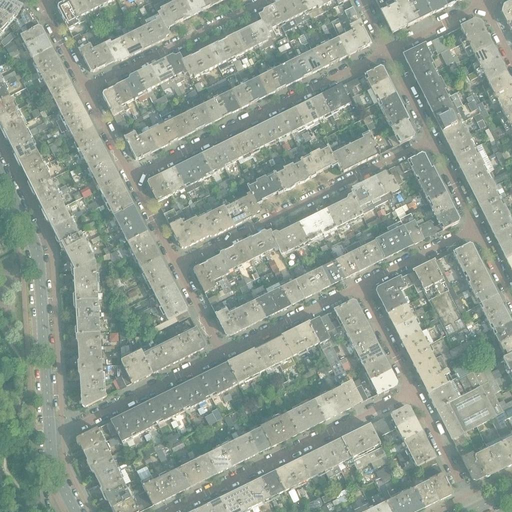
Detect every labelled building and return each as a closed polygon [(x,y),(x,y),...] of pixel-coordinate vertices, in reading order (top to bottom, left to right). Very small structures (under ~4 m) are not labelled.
[(0,0),(0,31),(8,24),(15,16),(17,17),(22,7),(8,0),(0,0)] [(87,21),(84,16),(88,14),(81,0),(70,0),(60,5),(58,11),(68,30),(78,26),(80,25),(87,21)] [(81,0),(88,14),(116,0),(81,0)] [(192,17),(183,0),(179,0),(170,5),(167,0),(154,7),(157,15),(167,32),(168,31),(169,28),(174,26),(175,25),(183,21),(192,17)] [(220,3),(218,0),(183,0),(192,17),(201,12),(210,8),(220,3)] [(322,8),(317,0),(287,0),(285,1),(294,19),(315,8),(317,10),(322,8)] [(352,9),(347,0),(317,0),(322,8),(325,13),(342,4),(346,11),(344,12),(344,13),(352,9)] [(406,27),(392,0),(374,0),(392,34),(406,27)] [(431,16),(423,0),(392,0),(406,27),(407,28),(431,16)] [(447,8),(443,0),(423,0),(431,16),(447,8)] [(284,24),(294,19),(285,1),(263,12),(262,15),(259,17),(260,20),(268,35),(272,33),(273,33),(271,30),(280,25),(286,38),(277,42),(280,47),(289,43),(287,39),(291,37),(287,30),(284,24)] [(511,2),(502,7),(501,12),(510,30),(511,29),(511,2)] [(36,21),(35,18),(33,15),(31,14),(30,13),(29,11),(24,8),(20,17),(22,21),(25,27),(36,21)] [(355,15),(352,9),(344,13),(346,16),(345,16),(347,19),(355,15)] [(168,36),(167,32),(157,15),(144,21),(144,20),(140,22),(143,28),(133,32),(142,51),(151,47),(156,45),(160,43),(164,41),(164,40),(165,38),(168,36)] [(370,44),(359,22),(355,15),(347,19),(345,16),(331,23),(338,38),(340,37),(350,56),(356,53),(369,46),(370,44)] [(273,45),(271,41),(275,39),(272,33),(268,35),(260,20),(259,21),(258,24),(258,25),(253,27),(248,29),(244,31),(235,36),(244,54),(258,48),(260,52),(273,45)] [(51,49),(36,21),(25,27),(26,28),(29,34),(21,38),(25,46),(21,48),(24,53),(27,51),(31,59),(51,49)] [(491,47),(479,23),(474,21),(460,28),(464,36),(458,39),(460,44),(461,45),(464,50),(469,48),(473,56),(491,47)] [(79,51),(103,40),(98,29),(98,30),(97,29),(80,37),(82,40),(75,44),(79,51)] [(142,51),(133,32),(111,44),(109,42),(105,44),(115,62),(118,61),(120,62),(121,62),(124,60),(125,60),(133,56),(142,51)] [(79,34),(72,38),(75,44),(82,40),(80,37),(79,34)] [(244,54),(235,36),(226,40),(217,45),(208,49),(218,68),(244,54)] [(307,44),(303,36),(298,38),(301,45),(304,46),(307,44)] [(338,62),(350,56),(340,37),(338,38),(311,51),(321,70),(330,66),(338,62)] [(436,71),(431,60),(430,58),(431,58),(430,55),(435,52),(437,56),(440,54),(446,67),(447,66),(454,62),(449,52),(449,51),(446,46),(442,37),(405,55),(405,56),(404,58),(416,82),(436,71)] [(115,62),(105,44),(103,40),(79,51),(90,73),(92,73),(93,74),(105,67),(115,62)] [(17,49),(13,42),(5,47),(9,54),(17,49)] [(453,43),(446,46),(449,51),(453,49),(455,48),(453,43)] [(505,74),(491,47),(473,56),(477,64),(472,66),(475,72),(467,76),(469,82),(483,75),(487,84),(505,74)] [(321,70),(311,51),(303,56),(299,48),(294,50),(298,58),(284,65),(294,84),(303,79),(307,77),(312,75),(321,70)] [(65,76),(51,49),(31,59),(45,86),(65,76)] [(218,68),(208,49),(199,54),(190,58),(191,58),(186,61),(185,60),(182,59),(181,60),(190,78),(194,76),(195,79),(218,68)] [(11,59),(19,55),(17,50),(9,55),(11,59)] [(453,50),(449,52),(454,62),(455,65),(459,63),(453,50)] [(189,79),(189,78),(190,78),(181,60),(179,56),(175,58),(172,57),(168,59),(160,63),(151,68),(160,85),(163,92),(171,88),(172,91),(178,88),(181,96),(185,94),(181,86),(178,88),(176,85),(189,79)] [(19,64),(16,58),(12,60),(16,68),(21,65),(20,63),(19,64)] [(294,84),(284,65),(275,69),(269,58),(265,60),(268,67),(258,72),(261,77),(258,78),(267,97),(276,93),(285,88),(294,84)] [(244,70),(239,60),(233,63),(238,73),(244,70)] [(8,81),(14,78),(17,76),(14,72),(1,79),(0,76),(0,74),(5,72),(2,66),(0,66),(0,101),(10,97),(3,83),(8,81)] [(137,97),(160,85),(151,68),(142,72),(137,74),(133,76),(129,78),(130,78),(129,81),(125,83),(134,101),(138,99),(137,97)] [(395,94),(382,69),(380,68),(364,76),(371,90),(377,103),(395,94)] [(449,97),(436,71),(416,82),(429,107),(449,97)] [(243,84),(238,73),(234,75),(239,86),(243,84)] [(511,104),(511,87),(505,74),(487,84),(491,91),(486,93),(492,105),(496,103),(501,111),(511,104)] [(78,102),(70,86),(65,76),(45,86),(58,112),(78,102)] [(258,101),(267,97),(258,78),(231,92),(240,110),(249,106),(253,104),(258,102),(258,101)] [(358,95),(354,88),(360,84),(357,79),(346,85),(352,98),(358,95)] [(240,110),(231,92),(222,96),(219,88),(221,86),(219,82),(217,83),(211,86),(217,98),(204,105),(213,124),(222,119),(231,115),(240,110)] [(134,101),(125,83),(116,88),(116,87),(103,94),(102,96),(117,125),(124,122),(120,115),(129,110),(127,105),(134,101)] [(202,90),(199,83),(194,86),(197,92),(202,90)] [(473,91),(469,83),(465,84),(470,93),(473,91)] [(349,105),(354,102),(352,98),(346,85),(309,103),(318,121),(331,115),(332,117),(334,121),(338,119),(335,113),(350,105),(349,105)] [(480,104),(473,91),(470,93),(476,106),(480,104)] [(156,101),(152,92),(147,94),(152,104),(156,101)] [(409,121),(395,94),(377,103),(391,130),(407,122),(409,121)] [(363,107),(358,95),(352,98),(354,102),(358,110),(363,107)] [(24,124),(10,97),(0,101),(0,126),(1,128),(0,130),(3,135),(24,124)] [(38,106),(49,100),(47,97),(36,103),(38,106)] [(456,110),(449,97),(429,107),(442,133),(462,123),(460,119),(464,116),(460,108),(456,110)] [(204,128),(213,124),(204,105),(201,99),(192,103),(195,109),(177,118),(186,137),(195,132),(195,133),(204,128)] [(478,110),(473,101),(467,104),(472,113),(478,110)] [(92,128),(80,105),(78,102),(58,112),(72,138),(92,128)] [(291,135),(318,121),(309,103),(282,116),(291,135)] [(488,118),(481,103),(480,104),(476,106),(483,120),(488,118)] [(511,104),(501,111),(504,118),(500,121),(503,127),(495,130),(498,137),(506,133),(506,132),(510,130),(511,133),(511,104)] [(48,117),(44,111),(39,113),(43,120),(48,117)] [(372,122),(369,116),(368,113),(361,117),(365,126),(372,122)] [(485,127),(479,115),(474,118),(479,129),(485,127)] [(280,140),(291,135),(282,116),(254,130),(263,149),(276,142),(280,150),(282,149),(284,154),(288,151),(286,147),(284,148),(280,140)] [(336,124),(334,121),(332,117),(329,119),(333,126),(336,132),(339,131),(336,124)] [(177,141),(186,137),(177,118),(149,132),(159,150),(168,146),(177,142),(177,141)] [(494,131),(488,118),(483,120),(490,133),(494,131)] [(127,127),(126,124),(124,122),(117,125),(120,131),(127,127)] [(414,136),(408,125),(407,122),(391,130),(395,137),(390,140),(394,148),(399,146),(413,138),(414,136)] [(47,129),(44,123),(36,128),(39,134),(47,129)] [(475,149),(462,123),(442,133),(455,159),(475,149)] [(38,152),(24,124),(3,135),(5,140),(7,141),(15,155),(14,157),(17,162),(38,152)] [(50,134),(57,130),(56,128),(55,126),(48,130),(50,134)] [(105,154),(92,128),(72,138),(86,164),(105,154)] [(309,129),(306,131),(309,136),(311,140),(315,138),(313,134),(312,135),(309,129)] [(253,154),(263,149),(254,130),(228,143),(238,162),(247,157),(251,165),(255,163),(257,167),(271,160),(268,155),(267,156),(257,162),(253,154)] [(493,140),(488,130),(484,131),(489,141),(493,140)] [(495,130),(494,131),(490,133),(493,139),(498,137),(495,130)] [(159,150),(149,132),(143,135),(141,131),(124,139),(135,160),(137,161),(138,161),(150,155),(159,150)] [(377,149),(371,139),(369,135),(362,138),(363,140),(357,142),(367,162),(376,157),(377,155),(374,151),(377,149)] [(367,162),(357,142),(344,149),(342,144),(329,150),(337,166),(339,170),(340,172),(342,171),(343,173),(367,162)] [(235,183),(227,167),(238,162),(228,143),(202,156),(212,176),(222,171),(226,178),(225,178),(229,186),(232,184),(235,183)] [(60,155),(54,144),(48,147),(55,158),(60,155)] [(499,152),(496,145),(490,148),(493,155),(499,152)] [(337,166),(329,150),(327,147),(326,147),(327,149),(319,153),(318,151),(309,156),(310,157),(302,161),(301,159),(300,160),(301,161),(310,179),(310,180),(316,177),(315,175),(330,168),(331,169),(337,166)] [(488,174),(475,149),(455,159),(467,184),(488,174)] [(44,165),(49,163),(47,158),(42,161),(38,152),(17,162),(19,167),(21,168),(25,176),(28,183),(28,185),(30,190),(51,179),(44,165)] [(505,164),(500,152),(495,155),(501,167),(505,164)] [(510,158),(507,152),(501,155),(504,161),(510,158)] [(119,180),(105,154),(86,164),(99,191),(119,180)] [(415,178),(433,169),(427,156),(424,156),(424,155),(424,156),(421,155),(399,166),(403,174),(411,170),(415,178)] [(198,183),(212,176),(202,156),(175,170),(184,190),(187,194),(200,187),(198,183)] [(283,192),(310,179),(301,161),(300,161),(301,163),(293,167),(292,165),(283,170),(284,171),(276,175),(275,173),(274,174),(283,192)] [(403,184),(400,180),(394,168),(388,171),(391,177),(396,187),(403,184)] [(446,195),(439,182),(433,169),(415,178),(421,191),(418,193),(425,206),(446,195)] [(184,190),(175,170),(149,182),(148,185),(157,203),(171,196),(184,190)] [(274,174),(274,173),(273,174),(272,174),(273,176),(266,179),(265,178),(255,182),(256,184),(249,188),(248,186),(246,186),(250,194),(257,206),(262,203),(261,202),(277,194),(277,196),(283,193),(283,192),(274,174)] [(396,187),(391,177),(389,178),(387,173),(384,173),(375,177),(385,197),(391,193),(392,195),(399,192),(397,187),(396,187)] [(501,200),(488,174),(467,184),(481,210),(501,200)] [(387,202),(385,197),(375,177),(351,189),(352,191),(350,192),(351,194),(352,196),(358,210),(366,206),(368,210),(374,207),(374,208),(387,202)] [(65,207),(58,193),(51,179),(30,190),(33,195),(35,196),(38,203),(42,211),(42,212),(44,218),(65,207)] [(132,207),(119,180),(99,191),(113,217),(132,207)] [(260,212),(257,206),(250,194),(246,196),(247,197),(238,202),(236,199),(232,201),(233,204),(224,209),(233,227),(233,228),(255,217),(256,214),(260,212)] [(459,221),(446,195),(425,206),(422,208),(425,213),(431,210),(442,231),(458,223),(459,221)] [(357,228),(353,221),(362,217),(358,210),(352,196),(348,198),(347,201),(326,212),(335,230),(349,223),(355,235),(359,234),(356,229),(357,228)] [(184,209),(178,198),(173,200),(174,202),(179,211),(180,211),(184,209)] [(511,226),(511,221),(501,200),(481,210),(494,235),(511,226)] [(92,212),(104,205),(103,202),(97,205),(95,202),(88,206),(92,212)] [(179,211),(174,202),(171,204),(170,207),(172,211),(175,210),(176,213),(179,211)] [(79,234),(72,221),(83,215),(81,211),(74,215),(73,213),(69,215),(65,207),(44,218),(47,223),(48,223),(56,238),(55,240),(57,243),(59,244),(79,234)] [(146,233),(132,207),(113,217),(126,243),(146,233)] [(233,227),(224,209),(197,222),(206,239),(209,237),(212,238),(217,235),(223,233),(222,233),(233,227)] [(177,215),(176,213),(175,210),(172,211),(163,215),(166,221),(173,217),(177,215)] [(386,216),(383,210),(376,213),(379,219),(381,218),(386,216)] [(206,239),(197,222),(188,227),(180,211),(179,211),(176,213),(177,215),(173,217),(175,221),(179,219),(181,222),(170,227),(181,249),(184,250),(189,247),(195,244),(194,244),(206,239)] [(308,243),(335,230),(326,212),(299,225),(308,243)] [(423,241),(417,228),(414,222),(410,215),(399,220),(400,222),(412,246),(423,241)] [(370,232),(384,225),(381,218),(379,219),(375,221),(367,225),(370,232)] [(437,234),(430,221),(417,228),(423,241),(437,234)] [(384,260),(412,246),(400,222),(386,228),(389,235),(375,242),(384,260)] [(308,243),(299,225),(278,235),(275,234),(272,236),(278,250),(282,257),(308,243)] [(511,257),(511,226),(494,235),(506,260),(511,257)] [(278,250),(272,236),(270,232),(266,234),(263,233),(242,244),(250,261),(260,256),(263,262),(267,260),(267,261),(271,258),(268,252),(272,250),(273,253),(278,250)] [(81,233),(79,234),(59,244),(62,249),(63,250),(68,260),(71,265),(70,267),(73,272),(95,261),(81,233)] [(160,260),(146,233),(126,243),(140,270),(160,260)] [(92,245),(102,239),(100,236),(90,241),(92,245)] [(384,260),(375,242),(348,255),(357,273),(384,260)] [(228,272),(250,261),(242,244),(220,254),(219,257),(216,259),(225,277),(229,275),(228,272)] [(484,270),(471,246),(469,245),(452,253),(458,267),(465,279),(484,270)] [(357,273),(348,255),(321,269),(330,287),(357,273)] [(225,277),(216,259),(194,270),(193,272),(204,294),(215,288),(218,295),(207,300),(210,306),(240,291),(239,289),(233,293),(225,277)] [(173,285),(160,261),(160,260),(140,270),(147,282),(143,284),(142,285),(149,298),(153,295),(173,285)] [(444,274),(437,260),(433,262),(440,276),(444,274)] [(98,301),(95,262),(95,261),(73,272),(72,273),(72,276),(73,277),(74,295),(73,296),(73,302),(98,301)] [(447,289),(440,276),(433,262),(413,273),(422,291),(425,296),(428,302),(445,337),(447,339),(462,331),(464,334),(466,332),(465,330),(467,329),(466,328),(473,324),(471,320),(463,323),(453,302),(454,302),(447,289)] [(330,287),(321,269),(295,282),(303,300),(330,287)] [(497,296),(490,283),(484,270),(465,279),(478,306),(497,296)] [(422,291),(413,273),(406,276),(412,286),(413,285),(417,294),(422,291)] [(450,287),(444,274),(440,276),(447,289),(450,287)] [(407,305),(401,292),(405,290),(412,286),(406,276),(377,290),(376,293),(387,315),(407,305)] [(303,300),(295,282),(268,295),(277,313),(303,300)] [(187,312),(173,285),(153,295),(167,322),(168,322),(170,321),(173,319),(176,318),(187,312)] [(249,292),(246,286),(239,289),(240,291),(242,295),(249,292)] [(458,300),(451,286),(450,287),(447,289),(454,302),(458,300)] [(277,313),(268,295),(266,291),(256,296),(258,300),(246,306),(246,305),(247,303),(245,300),(243,299),(238,302),(241,309),(250,326),(277,313)] [(510,322),(497,296),(478,306),(491,332),(510,322)] [(459,299),(458,300),(454,302),(460,315),(466,312),(459,299)] [(98,314),(98,301),(73,302),(74,308),(75,310),(76,319),(76,328),(75,329),(75,336),(100,334),(99,317),(102,317),(109,317),(109,313),(98,314)] [(250,326),(241,309),(231,314),(224,301),(222,302),(226,310),(215,316),(226,336),(229,337),(250,326)] [(368,330),(355,304),(352,303),(334,312),(338,320),(341,326),(348,340),(368,330)] [(421,332),(407,305),(387,315),(401,342),(421,332)] [(178,323),(189,317),(187,312),(176,318),(178,322),(178,323)] [(331,324),(326,315),(317,320),(318,321),(325,334),(336,328),(341,326),(338,320),(331,324)] [(329,342),(325,334),(318,321),(309,325),(318,344),(319,346),(329,342)] [(511,354),(511,326),(510,322),(491,332),(497,344),(496,345),(495,344),(490,346),(491,348),(479,354),(480,356),(481,358),(488,355),(495,352),(493,348),(498,345),(505,358),(511,354)] [(318,344),(309,325),(308,324),(282,338),(291,358),(318,344)] [(166,337),(175,333),(172,328),(164,333),(166,337)] [(338,345),(333,337),(339,334),(336,328),(325,334),(329,342),(329,343),(332,348),(338,345)] [(204,346),(196,329),(183,335),(170,342),(179,362),(203,350),(203,349),(204,347),(204,346)] [(382,357),(368,330),(348,340),(362,368),(382,357)] [(428,346),(421,332),(401,342),(415,369),(435,359),(428,346)] [(101,351),(100,334),(75,336),(76,342),(77,343),(78,361),(77,363),(78,369),(102,367),(101,360),(105,360),(104,353),(111,353),(111,350),(104,350),(101,351)] [(291,358),(282,338),(255,351),(264,371),(291,358)] [(179,362),(170,342),(148,353),(145,348),(140,350),(141,352),(153,375),(179,362)] [(264,371),(255,351),(228,364),(237,385),(264,371)] [(153,375),(141,352),(121,363),(121,366),(117,367),(117,369),(119,371),(121,370),(121,375),(126,373),(132,385),(153,375)] [(511,354),(505,358),(502,360),(511,380),(511,354)] [(315,372),(310,362),(308,357),(303,359),(306,365),(306,366),(309,372),(308,372),(310,377),(315,374),(314,372),(315,372)] [(396,384),(382,357),(362,368),(369,382),(377,396),(395,387),(396,384)] [(452,373),(449,369),(447,365),(440,369),(435,359),(415,369),(428,394),(458,380),(455,374),(451,377),(450,374),(452,373)] [(360,403),(353,390),(351,384),(346,376),(345,373),(342,367),(341,366),(339,362),(330,367),(333,373),(340,386),(341,387),(351,408),(360,403)] [(237,385),(228,364),(201,378),(211,398),(216,395),(217,397),(233,389),(232,387),(237,385)] [(502,413),(511,408),(511,401),(505,405),(503,401),(498,404),(493,395),(500,392),(497,386),(495,381),(492,375),(488,367),(486,368),(485,366),(458,380),(428,394),(451,440),(462,434),(466,432),(476,427),(482,424),(490,420),(502,413)] [(108,382),(107,367),(102,367),(78,369),(78,375),(79,376),(81,405),(85,408),(106,398),(103,391),(103,383),(108,382)] [(330,367),(322,370),(326,376),(333,373),(330,367)] [(289,378),(285,369),(281,371),(286,380),(289,378)] [(132,385),(126,373),(121,375),(121,377),(126,388),(132,385)] [(353,383),(349,374),(346,376),(351,384),(353,390),(361,386),(358,380),(353,383)] [(126,388),(121,377),(121,378),(115,380),(120,391),(126,388)] [(211,398),(201,378),(174,391),(184,411),(190,408),(191,410),(207,402),(206,400),(211,398)] [(284,389),(289,386),(287,382),(282,385),(276,383),(272,385),(276,393),(284,389)] [(368,400),(361,386),(353,390),(360,403),(360,404),(368,400)] [(352,408),(351,408),(341,387),(314,401),(324,422),(352,408)] [(184,411),(174,391),(148,404),(158,424),(164,421),(164,423),(180,415),(179,413),(184,411)] [(324,422),(314,401),(286,414),(297,435),(324,422)] [(158,424),(148,404),(122,417),(132,437),(137,434),(138,436),(154,428),(153,426),(158,424)] [(421,433),(409,409),(406,408),(374,424),(383,441),(388,438),(390,439),(394,437),(396,440),(400,438),(402,443),(421,433)] [(511,408),(502,413),(490,420),(502,444),(511,463),(511,408)] [(247,419),(244,412),(237,416),(240,422),(247,419)] [(212,414),(204,418),(209,427),(216,423),(212,414)] [(297,435),(286,414),(260,427),(261,429),(260,429),(270,449),(297,435)] [(132,437),(122,417),(111,422),(117,436),(122,446),(129,442),(129,441),(133,439),(132,437)] [(117,436),(111,422),(105,425),(109,434),(111,438),(117,436)] [(383,441),(374,424),(369,427),(382,452),(387,449),(383,441)] [(213,433),(210,427),(204,430),(207,436),(213,433)] [(382,452),(369,427),(358,432),(357,433),(354,435),(353,435),(328,447),(338,467),(344,464),(346,468),(355,464),(358,470),(384,457),(382,452)] [(110,458),(101,438),(97,429),(76,439),(76,441),(78,446),(80,446),(87,461),(86,463),(89,468),(110,458)] [(270,449),(260,429),(234,442),(244,461),(270,449)] [(434,459),(427,446),(421,433),(402,443),(397,445),(399,450),(400,450),(401,453),(397,456),(399,460),(402,459),(404,462),(410,459),(415,469),(416,469),(420,467),(434,459)] [(484,477),(474,457),(472,453),(466,442),(462,434),(451,440),(472,481),(475,482),(484,477)] [(184,447),(181,441),(170,447),(173,453),(184,447)] [(244,461),(234,442),(207,455),(217,475),(244,461)] [(511,464),(511,463),(502,444),(474,457),(484,477),(485,477),(487,478),(489,477),(490,475),(506,467),(508,468),(511,466),(511,464)] [(164,449),(162,445),(153,449),(155,453),(164,449)] [(330,471),(338,467),(328,447),(317,452),(316,454),(314,455),(312,455),(301,460),(311,480),(324,474),(327,479),(333,476),(330,471)] [(217,475),(207,455),(180,468),(190,488),(217,475)] [(119,475),(110,458),(89,468),(91,473),(93,474),(101,489),(100,491),(103,496),(124,486),(119,475)] [(442,474),(434,459),(420,467),(425,477),(428,482),(442,474)] [(284,493),(311,480),(301,460),(290,466),(289,467),(287,468),(285,468),(274,473),(284,493)] [(425,477),(420,467),(416,469),(421,479),(425,477)] [(190,488),(180,468),(154,481),(163,501),(190,488)] [(392,472),(380,478),(383,484),(395,478),(392,472)] [(163,501),(154,481),(152,478),(151,478),(149,473),(139,477),(141,482),(140,482),(142,487),(145,492),(152,507),(163,501)] [(284,493),(274,473),(263,479),(262,480),(260,481),(258,481),(247,487),(257,507),(284,493)] [(451,493),(442,474),(428,482),(413,489),(423,509),(451,496),(451,493)] [(141,511),(152,507),(145,492),(135,497),(131,499),(124,486),(103,496),(105,501),(107,502),(112,511),(141,511)] [(246,511),(257,507),(247,487),(236,492),(235,493),(234,494),(233,494),(232,494),(220,500),(226,511),(246,511)] [(417,511),(423,509),(413,489),(399,496),(396,489),(391,491),(395,498),(384,503),(388,511),(417,511)] [(337,500),(349,494),(347,490),(335,495),(337,500)] [(226,511),(220,500),(209,505),(208,507),(207,507),(206,508),(205,508),(195,511),(226,511)] [(388,511),(384,503),(366,511),(388,511)]
